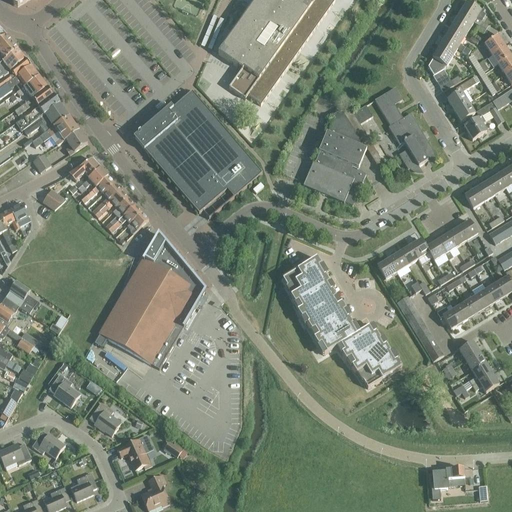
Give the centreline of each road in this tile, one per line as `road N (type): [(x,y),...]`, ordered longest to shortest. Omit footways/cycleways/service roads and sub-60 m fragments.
road 1 (residential): [(193,253),(261,207),(356,236),(465,171)]
road 2 (residential): [(193,253),(88,117),(30,23)]
road 3 (residential): [(382,449),(301,395),(193,253)]
road 4 (residential): [(465,171),(407,68),(445,0)]
road 5 (residential): [(102,511),(118,494),(99,451),(49,417),(0,436)]
road 6 (residential): [(382,449),(434,460),(511,457)]
road 7 (residential): [(418,301),(448,349),(489,327),(511,330)]
